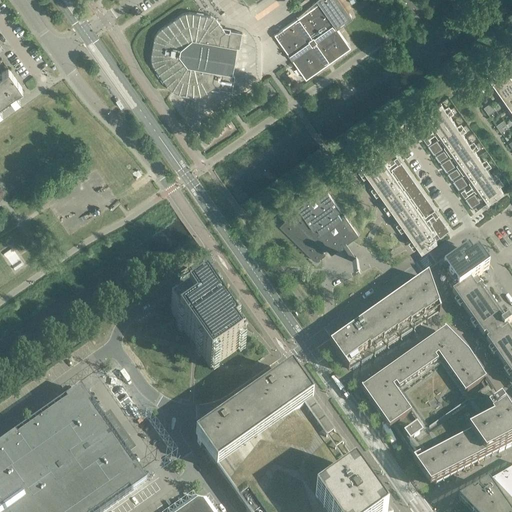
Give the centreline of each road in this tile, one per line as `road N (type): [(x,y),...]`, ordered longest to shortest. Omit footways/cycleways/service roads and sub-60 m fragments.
road 1 (residential): [(467,238),(229,401),(180,410)]
road 2 (unclassified): [(209,245),(143,150),(57,53)]
road 3 (residential): [(209,245),(210,256),(131,313),(114,346)]
road 4 (unclassified): [(0,428),(114,346)]
road 5 (residential): [(467,238),(468,220),(402,127)]
road 6 (residential): [(0,26),(43,87),(0,117)]
